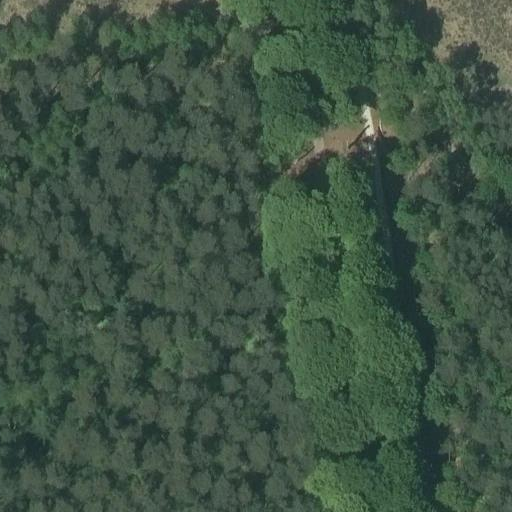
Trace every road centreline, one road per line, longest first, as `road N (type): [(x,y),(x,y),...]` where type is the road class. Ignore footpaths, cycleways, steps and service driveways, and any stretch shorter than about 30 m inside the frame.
road 1 (track): [(371,511),(331,229),(291,43)]
road 2 (track): [(394,97),(511,206)]
road 3 (track): [(174,0),(291,43)]
